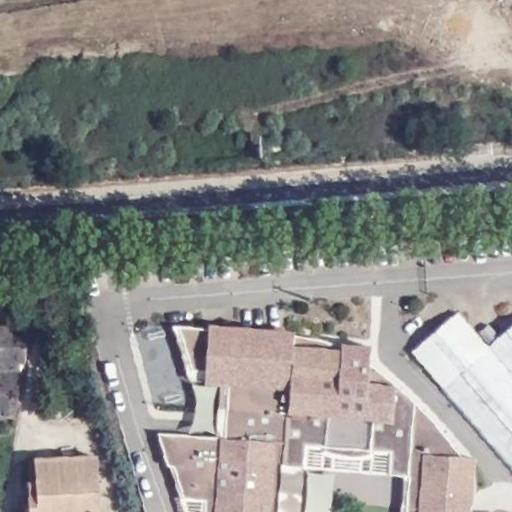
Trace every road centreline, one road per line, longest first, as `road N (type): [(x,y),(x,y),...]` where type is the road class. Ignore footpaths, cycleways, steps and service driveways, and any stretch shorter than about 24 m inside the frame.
road 1 (secondary): [(0,225),(511,183)]
road 2 (track): [(511,59),(447,61),(276,106)]
